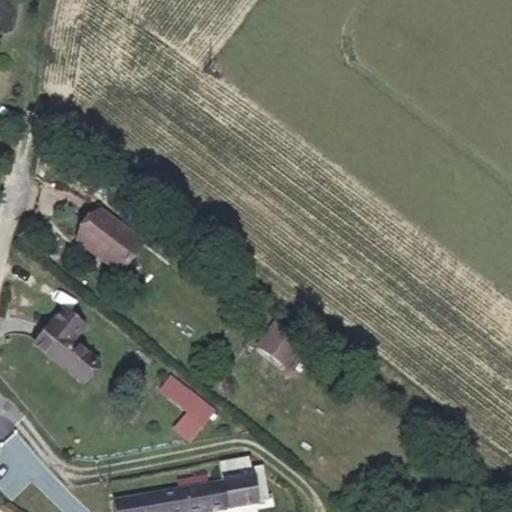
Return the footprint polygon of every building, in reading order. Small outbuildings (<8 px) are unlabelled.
[(143,244),(99,211),(77,240),(121,273),(143,244)] [(49,325),(33,344),(73,376),(77,371),(84,377),(96,362),(70,341),(83,325),(63,308),(49,325)] [(303,343),(274,322),(256,347),(285,367),(303,343)] [(186,413),(198,399),(171,376),(159,391),(186,413)] [(213,412),(198,399),(186,413),(179,422),(194,434),(213,412)] [(188,441),(194,434),(179,422),(173,429),(188,441)] [(222,482),(113,500),(115,511),(204,511),(256,503),(256,501),(267,499),(261,466),(249,468),(247,458),(218,463),(222,482)]
